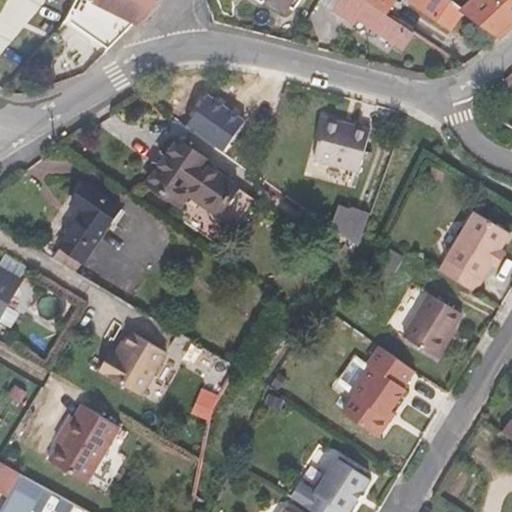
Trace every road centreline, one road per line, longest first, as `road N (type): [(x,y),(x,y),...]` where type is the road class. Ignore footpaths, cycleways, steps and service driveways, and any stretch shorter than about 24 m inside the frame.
road 1 (residential): [(164,49),(240,47),(419,94),(448,90)]
road 2 (unknown): [(0,229),(221,359)]
road 3 (residential): [(511,324),(405,495),(403,511)]
road 4 (residential): [(4,112),(51,113),(164,49)]
